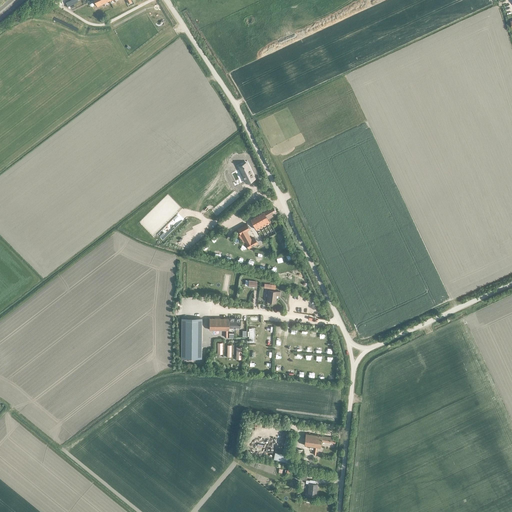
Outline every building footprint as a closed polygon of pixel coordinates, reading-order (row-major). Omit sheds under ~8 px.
[(245,179),(246,183),(251,181),(254,179),(253,177),(247,164),(240,168),(245,179)] [(273,206),(250,219),(256,229),(269,222),(268,219),(271,217),(270,214),(276,211),(273,206)] [(246,224),(238,229),(240,234),(241,234),(246,242),(245,243),(248,248),(257,243),(254,238),(250,240),(246,231),(249,229),(246,224)] [(280,295),(280,291),(269,290),(267,301),(275,302),(276,295),(280,295)] [(202,318),(182,318),(181,358),(201,358),(202,318)] [(229,318),(209,318),(209,329),(225,330),(225,337),(227,337),(227,330),(229,330),(229,327),(229,318)] [(240,318),(229,318),(229,327),(240,327),(240,318)] [(335,443),(335,437),(306,433),(304,445),(315,446),(313,454),(316,454),(317,447),(320,447),(321,441),(335,443)] [(301,464),(303,449),(295,448),(293,463),(301,464)] [(273,459),(290,462),(291,455),(274,452),(273,459)] [(308,495),(316,496),(317,484),(316,484),(316,480),(310,480),(306,480),(307,473),(300,472),(300,479),(306,480),(305,483),(309,483),(308,495)]
